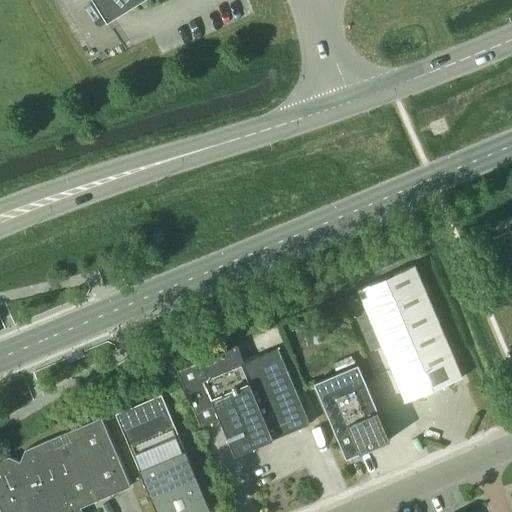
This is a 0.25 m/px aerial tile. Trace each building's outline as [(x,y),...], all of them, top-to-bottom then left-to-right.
[(93,0),(107,22),(141,0),(93,0)] [(511,225),(496,232),(511,268),(511,225)] [(405,401),(462,377),(415,265),(358,289),(405,401)] [(278,348),(243,363),(235,345),(177,369),(201,426),(219,418),(235,455),(310,423),(278,348)] [(346,458),(390,439),(358,364),(314,382),(346,458)] [(211,511),(206,498),(161,394),(116,413),(157,511),(211,511)] [(0,508),(1,510),(1,511),(82,511),(80,507),(130,486),(101,418),(25,450),(20,462),(9,457),(0,460),(0,508)]
